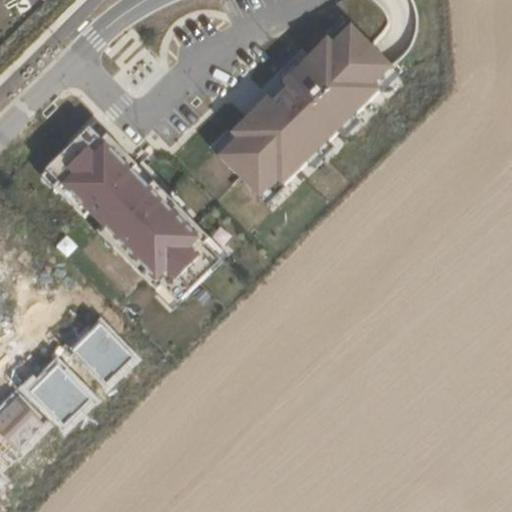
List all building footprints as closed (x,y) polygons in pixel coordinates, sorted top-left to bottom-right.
[(349,20),(214,150),(269,208),(405,78),(383,56),(349,20)] [(97,126),(43,180),(175,311),(228,258),(97,126)] [(140,358),(104,322),(78,349),(114,384),(140,358)] [(92,400),(56,365),(30,391),(66,427),(92,400)] [(52,431),(16,395),(0,411),(0,432),(26,457),(52,431)]
